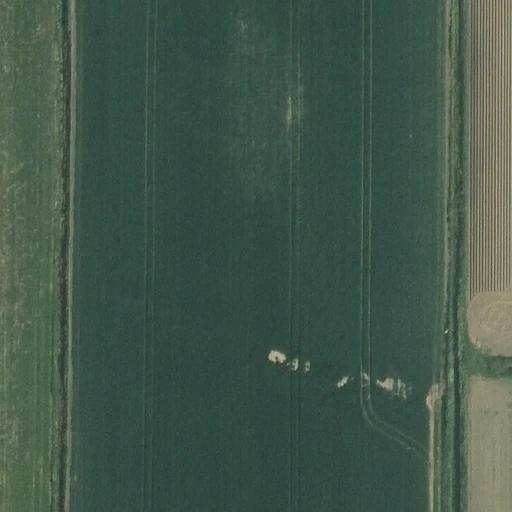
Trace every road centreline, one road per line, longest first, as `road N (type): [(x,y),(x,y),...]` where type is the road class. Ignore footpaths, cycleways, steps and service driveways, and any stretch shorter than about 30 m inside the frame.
road 1 (track): [(511,351),(489,351),(487,511)]
road 2 (track): [(442,511),(444,385)]
